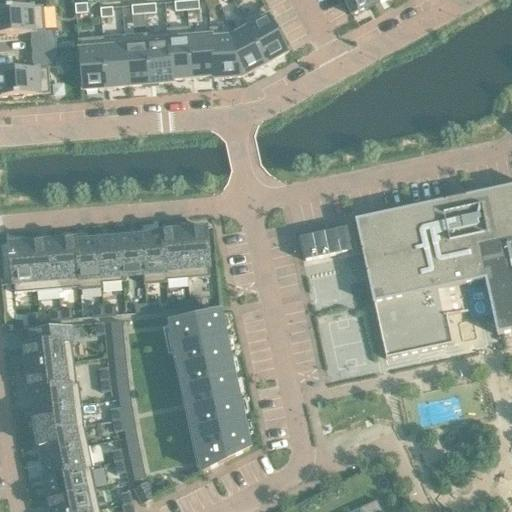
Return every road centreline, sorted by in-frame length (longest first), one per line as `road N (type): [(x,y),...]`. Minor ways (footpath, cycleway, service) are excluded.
road 1 (residential): [(252,200),(302,468),(297,480),(227,511)]
road 2 (residential): [(252,200),(511,137)]
road 3 (residential): [(467,0),(231,116)]
road 4 (residential): [(0,222),(252,200)]
road 5 (residential): [(231,116),(0,136)]
road 6 (residential): [(22,511),(0,376)]
